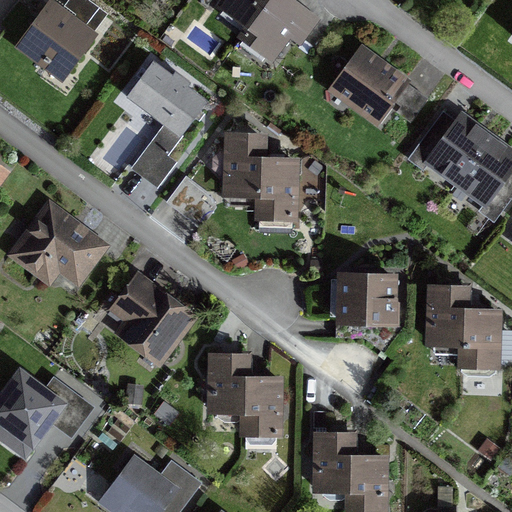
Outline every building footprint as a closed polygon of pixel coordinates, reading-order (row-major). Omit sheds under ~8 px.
[(227,0),(222,8),(248,27),(268,0),(227,0)] [(241,37),(268,57),(301,13),(284,0),(268,0),(248,27),(241,37)] [(49,8),(21,46),(61,76),(89,38),(49,8)] [(375,122),(403,83),(361,52),(332,91),(375,122)] [(131,170),(147,181),(205,103),(186,89),(188,85),(173,74),(170,77),(151,63),(126,98),(178,137),(164,157),(149,146),(131,170)] [(412,90),(399,108),(395,114),(409,124),(426,100),(412,90)] [(511,164),(511,157),(499,148),(478,133),(460,119),(440,147),(425,137),(418,147),(432,157),(429,163),(484,203),(488,198),(502,209),(510,199),(495,188),(511,164)] [(261,162),(262,140),(228,139),(227,155),(220,155),(213,161),(213,169),(219,175),(227,175),(226,194),(258,195),(258,200),(259,200),(260,167),(261,167),(261,162)] [(291,218),(293,163),(261,162),(261,167),(260,167),(259,200),(258,200),(257,217),(259,217),(258,229),(263,233),(285,234),(290,230),(290,218),(291,218)] [(200,188),(186,178),(170,202),(176,206),(183,211),(190,216),(197,221),(213,197),(200,188)] [(86,242),(89,238),(48,208),(13,255),(36,273),(46,260),(76,282),(99,252),(86,242)] [(392,279),(340,277),(339,321),(393,323),(394,308),(391,308),(392,279)] [(157,361),(189,319),(137,280),(119,303),(135,315),(120,334),(157,361)] [(479,312),(464,312),(464,290),(451,289),(430,289),(429,343),(434,344),(434,354),(460,355),(460,373),(466,377),(488,378),(494,374),(496,313),(479,312)] [(210,412),(243,412),(242,435),(276,435),(277,380),(256,380),(245,380),(245,357),(236,357),(211,357),(210,412)] [(68,404),(21,368),(0,396),(0,434),(28,456),(68,404)] [(140,390),(128,389),(126,404),(138,405),(140,390)] [(381,511),(382,459),(364,459),(350,459),(350,436),(339,436),(317,436),(316,491),(348,491),(347,511),(381,511)] [(511,468),(511,461),(506,457),(498,468),(507,475),(511,468)] [(108,496),(129,511),(156,511),(173,490),(133,461),(108,496)] [(176,486),(189,496),(196,487),(183,477),(176,486)]
